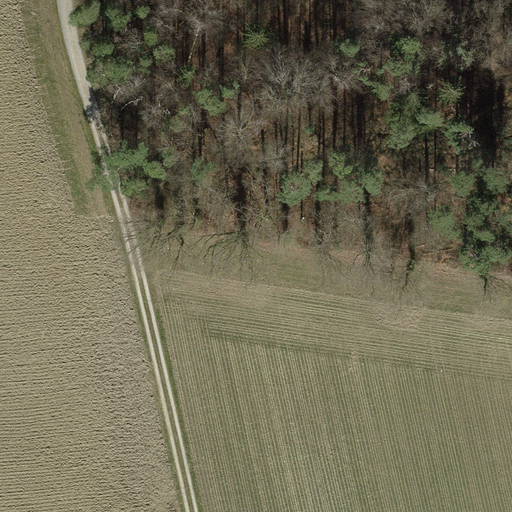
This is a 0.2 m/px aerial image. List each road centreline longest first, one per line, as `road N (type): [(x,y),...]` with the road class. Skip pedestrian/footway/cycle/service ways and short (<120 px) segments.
road 1 (track): [(190,511),(134,241),(66,0)]
road 2 (track): [(134,241),(164,235),(511,290)]
